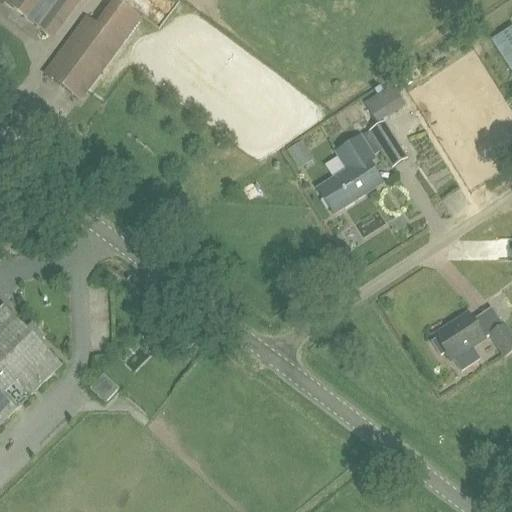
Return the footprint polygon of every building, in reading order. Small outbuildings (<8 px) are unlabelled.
[(0,0),(47,35),(72,0),(0,0)] [(160,7),(165,17),(179,11),(174,1),(160,7)] [(80,100),(139,21),(120,7),(102,31),(87,20),(46,75),(80,100)] [(403,87),(420,77),(415,69),(399,80),(403,87)] [(375,122),(403,106),(392,88),(365,104),(375,122)] [(407,160),(385,124),(337,153),(349,172),(318,191),(333,214),(382,183),(368,160),(382,152),(392,169),(407,160)] [(287,151),(299,169),(312,161),(300,143),(287,151)] [(0,314),(0,426),(60,369),(37,345),(40,341),(30,331),(26,335),(3,311),(0,314)] [(471,348),(484,340),(468,316),(434,338),(436,340),(432,343),(440,356),(445,354),(450,362),(453,360),(461,373),(479,361),(471,348)] [(505,358),(511,353),(511,339),(503,327),(490,335),(505,358)] [(117,391),(104,378),(92,392),(105,404),(117,391)]
